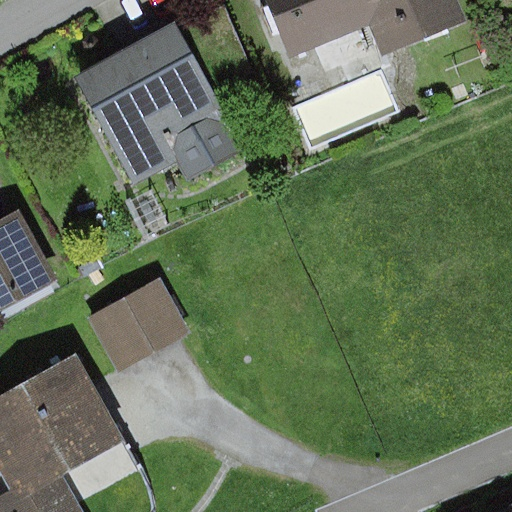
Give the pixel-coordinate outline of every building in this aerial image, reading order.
[(475,0),(304,0),(295,15),(309,59),(387,34),(397,64),(487,35),(475,0)] [(198,40),(97,87),(143,187),(245,140),(198,40)] [(0,294),(12,318),(69,288),(34,222),(0,239),(0,294)] [(175,291),(102,329),(126,376),(200,338),(175,291)] [(0,483),(13,476),(21,489),(0,501),(6,511),(92,511),(76,483),(136,447),(93,375),(0,429),(0,483)]
